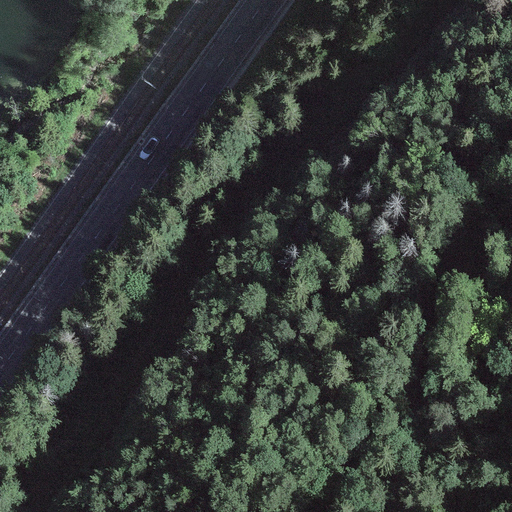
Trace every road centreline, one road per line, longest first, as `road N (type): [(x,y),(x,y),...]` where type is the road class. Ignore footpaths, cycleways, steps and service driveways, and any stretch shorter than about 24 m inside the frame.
road 1 (track): [(436,0),(224,251),(48,511)]
road 2 (secondary): [(0,372),(266,0)]
